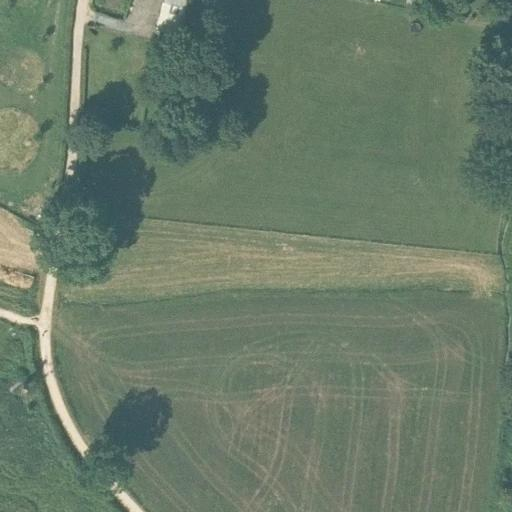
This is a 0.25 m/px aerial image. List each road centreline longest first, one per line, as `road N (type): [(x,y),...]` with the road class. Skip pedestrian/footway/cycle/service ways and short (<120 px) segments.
road 1 (track): [(43,326),(72,153),(82,0)]
road 2 (track): [(135,511),(65,418),(43,326)]
